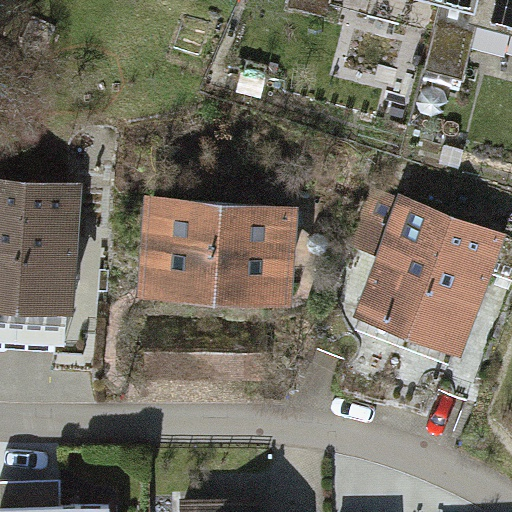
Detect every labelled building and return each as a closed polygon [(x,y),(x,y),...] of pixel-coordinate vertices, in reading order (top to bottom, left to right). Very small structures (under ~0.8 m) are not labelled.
[(511,0),(443,0),(511,16),(511,0)] [(90,183),(0,179),(0,303),(86,307),(90,183)] [(510,231),(406,193),(361,314),(465,352),(510,231)] [(312,204),(156,196),(151,290),(307,299),(312,204)] [(273,329),(146,327),(145,376),(272,378),(273,329)] [(264,511),(265,501),(183,502),(183,511),(264,511)]
